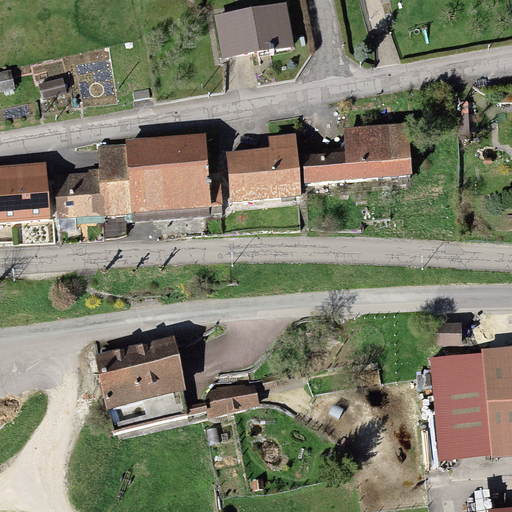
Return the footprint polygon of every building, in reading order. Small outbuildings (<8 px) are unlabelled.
[(283,16),(213,25),(218,66),(288,57),(283,16)] [(299,164),(299,188),(404,186),(403,136),(341,137),(341,163),(299,164)] [(224,164),(225,209),(293,207),(291,145),(265,146),(266,163),(224,164)] [(197,149),(95,153),(96,180),(98,223),(201,219),(197,149)] [(41,172),(0,174),(0,230),(46,227),(41,172)] [(98,223),(96,180),(53,182),(55,225),(98,223)] [(455,332),(433,332),(433,355),(455,355),(455,332)] [(164,350),(93,366),(103,413),(175,397),(164,350)] [(511,362),(485,365),(495,466),(511,464),(511,362)] [(249,391),(200,398),(203,418),(252,412),(249,391)]
